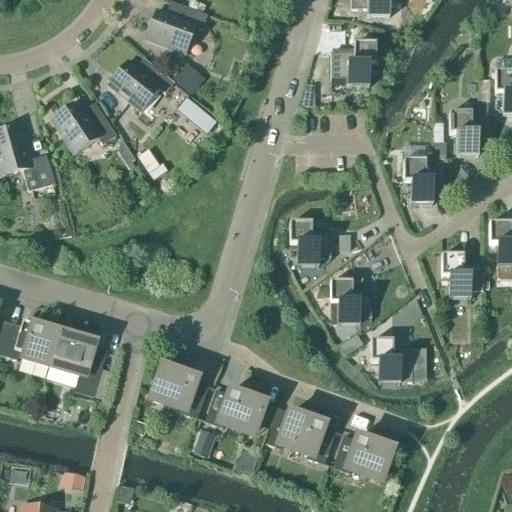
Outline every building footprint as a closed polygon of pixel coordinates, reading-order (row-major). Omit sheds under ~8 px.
[(349,0),(349,13),(366,13),(366,20),(388,20),(387,0),(349,0)] [(206,19),(170,5),(165,19),(154,15),(144,43),(184,58),(194,31),(201,34),(206,19)] [(374,68),(374,47),(352,47),(352,56),(330,57),(330,56),(329,56),(329,83),(345,83),(345,90),(367,90),(367,68),(374,68)] [(160,77),(143,62),(134,73),(126,66),(107,89),(140,115),(158,93),(164,98),(173,87),(166,82),(160,77)] [(494,75),(494,97),(501,97),(501,119),(511,118),(511,63),(496,64),(496,75),(494,75)] [(167,64),(160,77),(166,82),(173,69),(167,64)] [(178,76),(172,84),(190,98),(196,90),(178,76)] [(306,90),(300,112),(313,112),(313,90),(306,90)] [(81,116),(74,106),(50,123),(73,158),(97,143),(101,149),(115,140),(94,107),(81,116)] [(478,107),(478,119),(487,119),(487,107),(478,107)] [(214,126),(194,109),(185,120),(205,137),(214,126)] [(470,119),(470,116),(448,116),(448,137),(455,137),(455,160),(477,160),(477,143),(489,142),(489,143),(490,143),(490,119),(487,119),(478,119),(470,119)] [(127,118),(116,124),(131,151),(142,145),(127,118)] [(15,131),(14,128),(0,131),(0,180),(21,174),(27,196),(53,189),(45,159),(29,164),(20,130),(15,131)] [(128,173),(133,170),(130,165),(133,163),(121,143),(119,145),(116,154),(128,173)] [(434,162),(444,162),(444,147),(434,147),(434,162)] [(136,160),(147,177),(158,170),(147,153),(136,160)] [(424,167),(424,164),(402,164),(402,185),(409,185),(409,208),(431,208),(431,190),(443,190),(443,191),(444,191),(444,167),(424,167)] [(310,236),(310,226),(288,226),(288,248),(295,248),(295,270),(317,270),(317,263),(329,263),(329,235),(328,235),(328,236),(310,236)] [(488,226),(488,248),(495,248),(495,270),(495,283),(511,283),(511,236),(510,236),(510,226),(488,226)] [(348,240),(338,240),(338,254),(348,254),(348,240)] [(462,268),(462,259),(440,259),(440,280),(447,280),(447,303),(469,302),(469,295),(481,295),(481,293),(481,286),(481,268),(480,268),(462,268)] [(351,295),(351,285),(329,285),(329,307),(336,307),(336,329),(358,329),(358,335),(370,327),(370,294),(368,294),(368,295),(351,295)] [(19,330),(8,327),(0,352),(0,359),(16,364),(19,356),(49,365),(57,337),(41,332),(42,329),(31,325),(30,329),(20,326),(19,330)] [(73,342),(57,337),(49,365),(79,374),(73,396),(92,402),(106,355),(93,352),(94,348),(85,345),(86,341),(74,338),(73,342)] [(354,342),(337,353),(342,362),(360,350),(354,342)] [(391,354),(391,344),(369,344),(369,366),(376,366),(376,388),(398,388),(398,380),(410,380),(410,353),(409,353),(409,354),(391,354)] [(176,376),(159,370),(150,398),(180,409),(177,417),(195,423),(207,391),(195,387),(196,384),(187,381),(189,377),(177,373),(176,376)] [(214,394),(203,426),(221,432),(224,424),(254,435),(264,408),(247,402),(249,398),(238,394),(236,398),(227,395),(226,398),(214,394)] [(282,431),(277,444),(307,454),(304,462),(323,469),(334,437),(323,433),(324,429),(315,426),(316,422),(305,418),(303,422),(287,416),(281,431),(282,431)] [(136,426),(132,437),(141,440),(145,429),(136,426)] [(270,427),(263,447),(274,452),(277,444),(282,431),(281,431),(270,427)] [(199,435),(191,458),(206,463),(214,440),(199,435)] [(330,472),(349,478),(351,470),(382,481),(392,454),(375,448),(376,444),(365,440),(364,444),(355,440),(353,444),(342,440),(330,472)] [(242,458),(236,475),(248,479),(254,463),(242,458)] [(73,479),(70,493),(80,495),(84,481),(73,479)]
